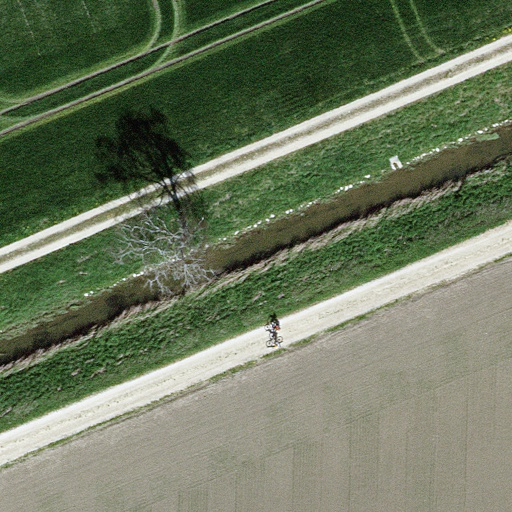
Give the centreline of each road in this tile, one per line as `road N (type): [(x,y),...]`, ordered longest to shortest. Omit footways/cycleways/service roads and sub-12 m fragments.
road 1 (track): [(0,255),(511,43)]
road 2 (track): [(511,240),(0,452)]
